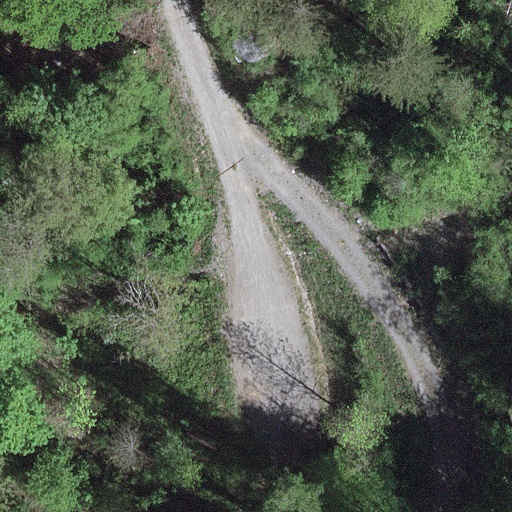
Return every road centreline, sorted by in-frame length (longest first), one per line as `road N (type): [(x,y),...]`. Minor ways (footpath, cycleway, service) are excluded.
road 1 (track): [(450,511),(459,462),(384,301),(271,168),(228,152),(174,0)]
road 2 (track): [(268,468),(255,262),(228,152)]
